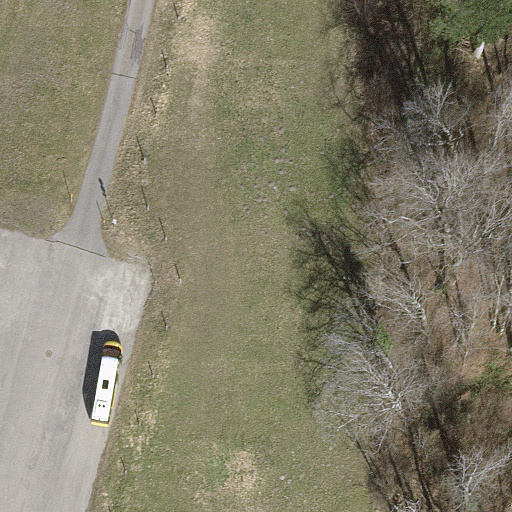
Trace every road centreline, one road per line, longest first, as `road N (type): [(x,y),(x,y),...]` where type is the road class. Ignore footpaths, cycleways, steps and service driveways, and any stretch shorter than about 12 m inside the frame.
road 1 (unclassified): [(0,511),(77,243)]
road 2 (track): [(141,0),(77,243)]
